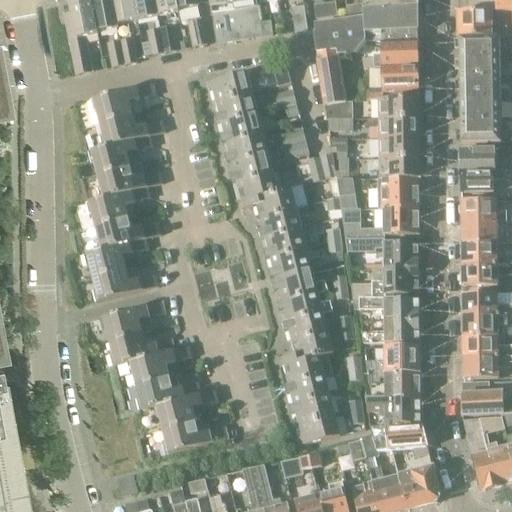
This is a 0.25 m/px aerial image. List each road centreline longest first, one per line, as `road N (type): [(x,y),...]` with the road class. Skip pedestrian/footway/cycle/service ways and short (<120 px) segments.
road 1 (residential): [(80,511),(46,368),(42,96),(21,0)]
road 2 (residential): [(465,511),(443,419),(436,0)]
